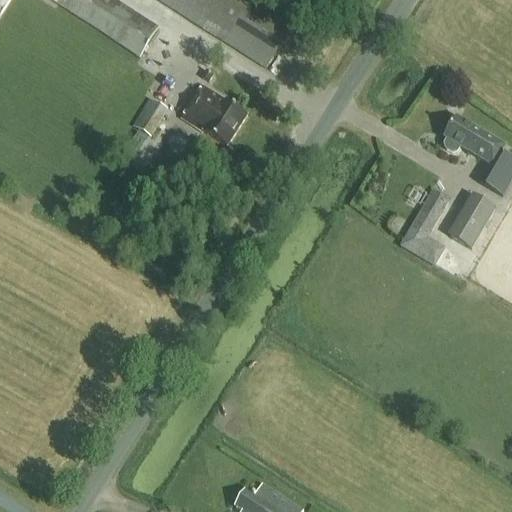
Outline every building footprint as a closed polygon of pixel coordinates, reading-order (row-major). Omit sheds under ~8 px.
[(47,0),(56,5),(140,59),(159,29),(113,0),(47,0)] [(154,0),(265,70),(296,22),(260,0),(154,0)] [(227,150),(248,117),(223,102),(223,101),(204,90),(184,122),(194,128),(196,124),(206,130),(203,135),(227,150)] [(151,140),(168,112),(149,100),(132,128),(151,140)] [(448,141),(445,145),(446,151),(453,155),(458,153),(461,149),(474,156),(494,168),(483,187),(505,200),(511,187),(511,160),(502,155),(506,148),(486,136),(486,135),(458,119),(446,140),(448,141)] [(423,245),(449,200),(432,190),(419,213),(425,217),(412,239),(423,245)] [(448,238),(471,252),(496,210),(472,196),(448,238)] [(438,269),(457,276),(464,258),(444,251),(438,269)] [(301,511),(262,486),(255,497),(247,492),(236,508),(241,511),(301,511)]
